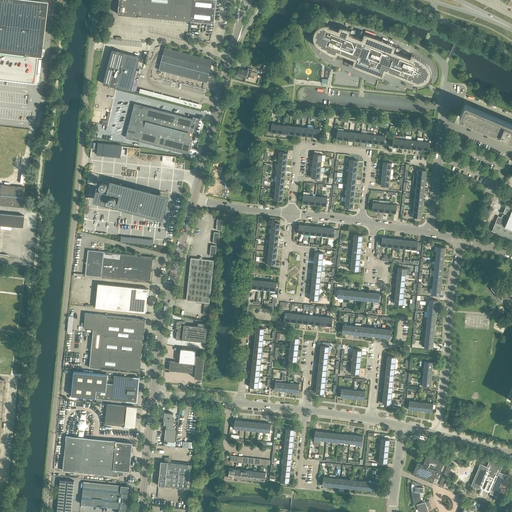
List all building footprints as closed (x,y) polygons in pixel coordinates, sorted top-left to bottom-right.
[(0,0),(0,42),(38,47),(39,41),(43,6),(47,7),(48,1),(36,0),(0,0)] [(119,0),(118,14),(121,15),(126,15),(214,24),(216,0),(119,0)] [(394,52),(396,46),(393,45),(389,43),(386,41),(382,40),(379,39),(375,37),(372,36),(368,35),(365,34),(362,40),(349,35),(351,30),(347,29),(340,27),(339,31),(329,27),(330,25),(329,25),(328,25),(327,25),(326,25),(325,25),(324,25),(323,25),(322,26),(321,26),(320,26),(319,27),(318,27),(318,28),(317,29),(316,29),(316,30),(315,31),(315,32),(314,33),(314,34),(314,35),(313,36),(313,37),(313,38),(313,39),(314,40),(314,41),(314,42),(314,43),(315,44),(316,45),(317,46),(318,47),(319,48),(321,49),(322,50),(325,52),(329,54),(333,56),(336,58),(338,54),(346,57),(354,60),(352,66),(366,72),(378,76),(377,78),(382,80),(383,78),(384,78),(386,72),(413,82),(412,84),(418,85),(419,85),(420,85),(421,85),(422,85),(423,85),(424,84),(425,84),(426,86),(426,85),(427,85),(428,84),(429,83),(430,82),(431,81),(432,80),(432,79),(432,78),(433,77),(431,76),(431,75),(431,74),(431,73),(431,72),(431,71),(431,70),(431,69),(430,68),(430,67),(429,67),(429,66),(428,65),(427,65),(427,64),(423,62),(419,59),(416,57),(412,54),(410,58),(394,52)] [(0,42),(0,75),(11,77),(10,82),(34,85),(37,68),(36,67),(38,47),(0,42)] [(159,70),(161,71),(173,74),(176,75),(207,83),(207,82),(209,77),(211,76),(209,74),(210,72),(211,69),(211,67),(213,60),(212,60),(207,59),(203,57),(165,48),(163,55),(161,61),(160,65),(159,70)] [(112,50),(103,84),(115,87),(131,92),(134,80),(136,74),(140,57),(124,53),(112,50)] [(120,141),(121,137),(189,154),(193,141),(194,141),(200,118),(193,117),(193,119),(134,104),(127,132),(117,129),(115,139),(120,141)] [(511,123),(502,119),(466,104),(460,117),(460,118),(511,139),(511,123)] [(390,136),(389,144),(393,144),(392,147),(399,148),(399,140),(393,139),(394,136),(390,136)] [(1,185),(0,190),(0,205),(23,208),(25,188),(1,185)] [(133,189),(131,213),(162,216),(164,202),(166,202),(165,216),(166,216),(168,193),(161,192),(143,191),(143,196),(139,195),(139,190),(133,189)] [(496,223),(492,232),(511,240),(511,206),(507,204),(503,213),(504,214),(503,216),(502,215),(501,219),(498,217),(496,223)] [(150,282),(151,271),(153,270),(152,268),(153,257),(142,256),(140,253),(136,255),(104,252),(100,251),(99,249),(97,251),(88,250),(85,274),(83,274),(74,274),(74,276),(83,277),(85,277),(85,276),(101,277),(150,282)] [(191,258),(189,279),(212,282),(214,260),(191,258)] [(212,282),(189,279),(186,301),(209,303),(212,282)] [(494,282),(491,289),(502,301),(502,292),(511,295),(509,282),(502,283),(502,285),(494,282)] [(140,288),(98,284),(95,308),(146,313),(147,312),(147,306),(145,303),(146,298),(148,296),(149,290),(148,289),(147,288),(141,287),(140,288)] [(334,297),(337,297),(337,298),(343,299),(344,290),(338,290),(338,292),(335,291),(334,297)] [(89,368),(100,369),(140,373),(143,338),(145,323),(139,322),(139,319),(85,313),(83,328),(93,329),(89,368)] [(185,322),(177,321),(176,329),(177,329),(176,340),(183,340),(206,342),(208,327),(206,327),(206,323),(200,323),(200,326),(185,325),(185,322)] [(180,362),(170,361),(169,371),(195,374),(195,378),(202,379),(204,357),(195,356),(196,350),(181,349),(180,362)] [(114,376),(113,384),(107,384),(108,375),(74,371),(72,396),(96,398),(96,394),(112,396),(112,400),(137,403),(139,378),(114,376)] [(134,427),(136,407),(107,404),(105,424),(134,427)] [(175,430),(175,427),(175,426),(173,425),(174,419),(173,419),(174,413),(164,412),(164,421),(164,425),(167,425),(166,429),(165,441),(166,441),(175,442),(176,430),(175,430)] [(118,476),(119,470),(129,471),(132,443),(116,441),(66,436),(63,471),(118,476)] [(437,479),(445,462),(427,455),(423,465),(418,462),(413,474),(433,483),(435,478),(437,479)] [(166,487),(190,489),(193,465),(168,462),(161,461),(158,486),(163,486),(163,488),(166,488),(166,487)] [(479,489),(481,490),(478,495),(486,498),(488,493),(490,493),(498,497),(507,475),(500,472),(502,467),(489,461),(487,467),(480,464),(471,485),(479,489)] [(445,481),(451,466),(448,464),(442,480),(445,481)] [(71,511),(74,481),(60,480),(57,511),(71,511)] [(84,482),(82,504),(118,508),(117,511),(124,511),(125,509),(126,509),(128,487),(120,487),(120,486),(84,482)] [(412,487),(412,492),(413,499),(421,497),(420,492),(423,492),(423,487),(412,487)] [(417,505),(418,509),(430,505),(429,501),(425,502),(425,501),(422,502),(421,497),(413,499),(414,506),(417,505)] [(463,511),(462,511),(472,511),(473,511),(474,511),(475,511),(478,507),(470,503),(467,509),(465,507),(463,511)]
